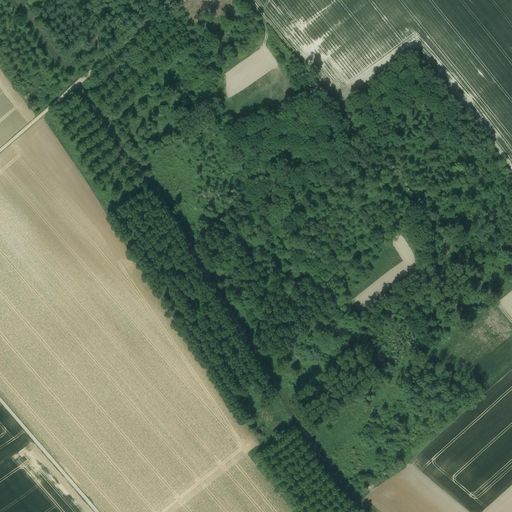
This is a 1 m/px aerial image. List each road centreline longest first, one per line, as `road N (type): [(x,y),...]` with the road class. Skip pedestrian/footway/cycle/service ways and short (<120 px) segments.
road 1 (track): [(511,321),(250,0)]
road 2 (unclassified): [(174,0),(0,151)]
road 3 (unclassified): [(97,511),(0,399)]
